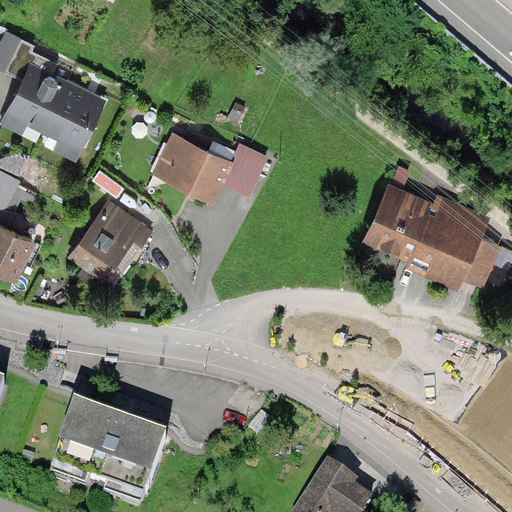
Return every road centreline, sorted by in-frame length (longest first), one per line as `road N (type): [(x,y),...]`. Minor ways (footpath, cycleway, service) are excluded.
road 1 (unclassified): [(0,311),(216,347),(259,362),(325,393),(473,511)]
road 2 (track): [(214,0),(511,231)]
road 3 (track): [(216,347),(227,325),(284,297),(397,306),(511,341)]
